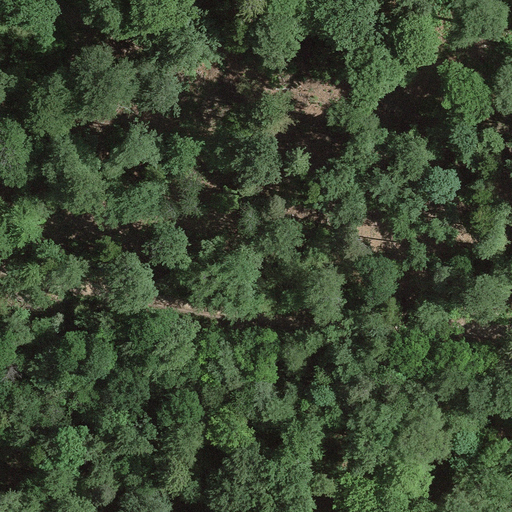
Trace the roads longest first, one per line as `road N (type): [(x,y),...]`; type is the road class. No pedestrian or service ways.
road 1 (track): [(0,268),(244,317),(424,334),(511,333)]
road 2 (track): [(293,0),(110,57),(0,103)]
